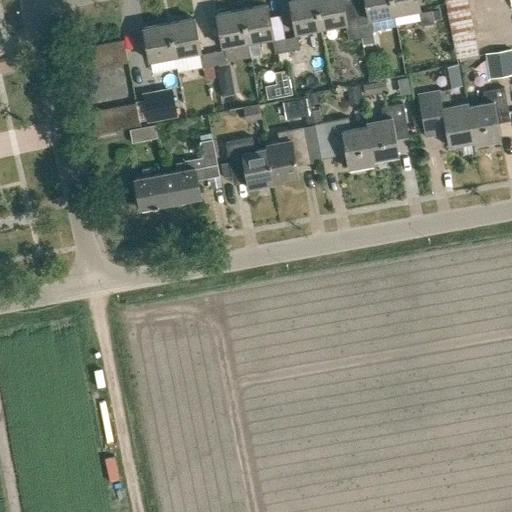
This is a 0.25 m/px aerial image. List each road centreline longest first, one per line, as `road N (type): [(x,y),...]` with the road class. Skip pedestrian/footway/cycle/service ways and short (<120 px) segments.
road 1 (residential): [(94,285),(511,208)]
road 2 (residential): [(94,285),(30,6)]
road 3 (track): [(94,285),(138,511)]
